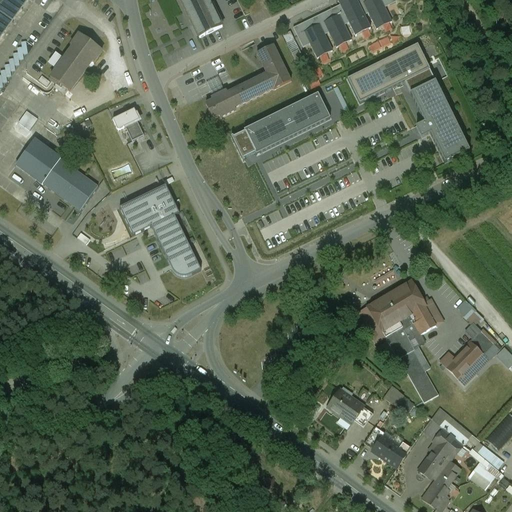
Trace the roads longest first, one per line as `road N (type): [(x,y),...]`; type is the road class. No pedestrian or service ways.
road 1 (unclassified): [(255,280),(197,180),(153,81)]
road 2 (residential): [(153,81),(325,0)]
road 3 (secondary): [(247,409),(384,511)]
road 4 (unclassified): [(401,213),(511,343)]
road 5 (unclassified): [(401,213),(255,280)]
road 6 (tertiary): [(115,395),(80,419),(0,428)]
road 7 (unclassified): [(511,165),(401,213)]
road 8 (unclassified): [(247,409),(211,355),(221,302)]
